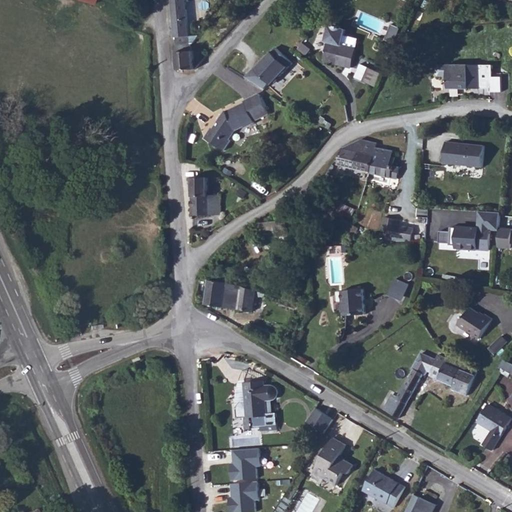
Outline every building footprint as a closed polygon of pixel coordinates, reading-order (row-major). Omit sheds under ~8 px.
[(62,0),(62,1),(91,11),(94,0),(62,0)] [(190,0),(172,0),(178,73),(195,71),(192,49),(190,50),(188,21),(191,21),(190,0)] [(328,63),(356,68),(360,49),(346,46),(348,30),(342,29),(342,28),(340,27),(339,29),(333,28),(330,43),(332,44),(328,63)] [(267,67),(259,74),(273,87),(277,87),(296,69),(280,53),(266,66),(267,67)] [(453,87),(496,85),(495,62),(452,63),(452,66),(439,66),(437,68),(438,74),(441,76),(446,76),(447,80),(452,80),(453,87)] [(266,66),(264,64),(261,67),(260,68),(258,72),(259,74),(267,67),(266,66)] [(382,86),(388,72),(374,66),(368,80),(382,86)] [(241,103),(241,106),(226,116),(226,120),(220,123),(215,133),(213,133),(207,144),(226,154),(232,144),(231,143),(233,138),(241,131),(246,131),(253,127),(254,122),(266,115),(256,96),(241,103)] [(399,167),(391,165),(394,149),(375,146),(376,142),(360,139),(342,149),(339,166),(391,176),(392,173),(398,174),(399,167)] [(488,145),(450,140),(448,158),(487,162),(488,145)] [(194,180),(196,234),(204,233),(204,219),(211,219),(211,223),(215,224),(214,219),(220,219),(220,199),(213,199),(213,180),(194,180)] [(225,196),(246,207),(250,197),(229,186),(225,196)] [(344,204),(337,225),(357,232),(360,225),(351,222),(356,208),(344,204)] [(457,244),(456,248),(490,250),(491,230),(498,230),(499,231),(499,227),(501,211),(478,210),(476,226),(458,226),(457,228),(451,227),(451,232),(440,231),(439,242),(451,243),(450,244),(457,244)] [(412,240),(414,228),(397,225),(398,219),(384,216),(381,238),(392,241),(393,238),(412,240)] [(287,222),(261,224),(262,241),(287,239),(287,222)] [(511,228),(499,227),(499,231),(498,230),(496,248),(510,248),(511,228)] [(329,258),(344,252),(341,244),(326,249),(329,258)] [(397,278),(389,294),(403,300),(411,284),(397,278)] [(250,312),(253,288),(209,283),(207,306),(250,312)] [(367,291),(343,293),(344,305),(342,307),(343,314),(345,316),(345,318),(369,316),(368,307),(367,305),(367,302),(368,301),(367,291)] [(481,337),(492,317),(485,313),(483,315),(470,309),(465,317),(463,316),(458,325),(481,337)] [(500,334),(489,348),(496,353),(507,340),(500,334)] [(389,418),(400,424),(424,379),(428,372),(431,373),(433,369),(438,370),(437,374),(463,384),(461,389),(469,391),(473,393),(480,371),(481,368),(463,361),(449,356),(448,360),(442,358),(428,352),(420,367),(416,375),(413,373),(389,418)] [(511,397),(511,364),(505,360),(499,367),(511,374),(511,396),(511,397)] [(271,423),(266,423),(260,423),(259,408),(266,408),(269,408),(274,404),(272,393),(259,393),(259,388),(235,389),(236,397),(240,398),(240,408),(237,408),(238,438),(244,438),(244,436),(254,436),(254,439),(272,438),(271,423)] [(493,451),(511,419),(488,405),(478,421),(492,431),(484,444),(493,451)] [(306,460),(329,427),(323,425),(301,456),(306,460)] [(331,438),(315,469),(328,477),(326,481),(335,487),(344,471),(349,474),(354,465),(339,456),(345,445),(331,438)] [(230,483),(257,481),(256,468),(261,466),(260,447),(231,449),(232,462),(228,462),(230,483)] [(328,477),(315,469),(313,475),(326,481),(328,477)] [(396,508),(408,487),(379,470),(368,490),(396,508)] [(340,490),(349,474),(344,471),(335,487),(340,490)] [(226,498),(227,511),(254,511),(254,500),(259,500),(257,481),(230,483),(231,498),(226,498)] [(417,511),(424,499),(418,496),(409,511),(417,511)] [(437,511),(440,507),(424,499),(417,511),(437,511)]
